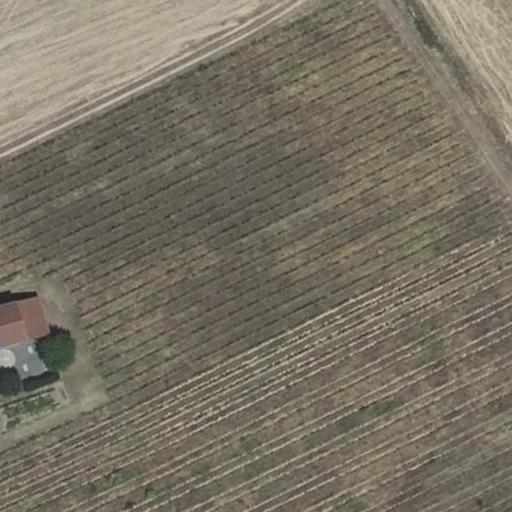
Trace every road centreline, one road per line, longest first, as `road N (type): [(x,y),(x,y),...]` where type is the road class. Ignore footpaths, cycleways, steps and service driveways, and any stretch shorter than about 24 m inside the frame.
road 1 (track): [(0,149),(305,0)]
road 2 (track): [(389,0),(511,172)]
